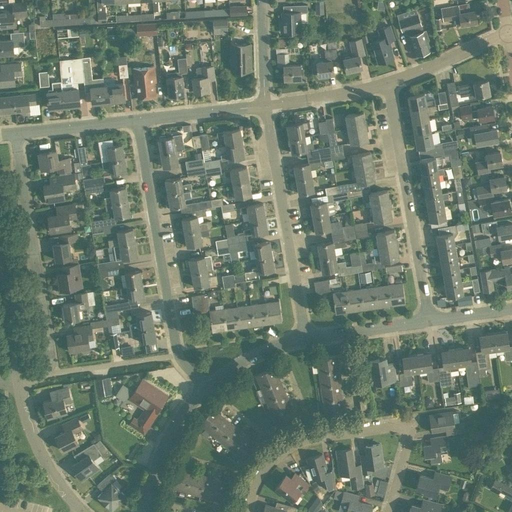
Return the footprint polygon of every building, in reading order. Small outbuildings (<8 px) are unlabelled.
[(356,0),(346,0),(349,14),(358,12),(356,0)] [(0,27),(14,27),(13,16),(27,15),(26,1),(11,3),(12,4),(10,4),(10,10),(0,10),(0,27)] [(477,22),(475,9),(469,10),(468,2),(440,7),(443,21),(454,19),(455,26),(461,25),(477,22)] [(315,3),(315,14),(324,13),(324,3),(315,3)] [(307,12),(307,4),(292,5),(292,12),(281,12),(282,23),(280,23),(280,30),(282,30),(282,32),(301,31),(300,12),(307,12)] [(229,8),(230,14),(242,14),(247,13),(246,5),(229,6),(229,8)] [(97,12),(98,22),(107,22),(106,11),(105,11),(97,12)] [(90,17),(78,17),(78,23),(95,22),(95,12),(89,12),(90,17)] [(57,19),(56,13),(51,14),(52,19),(52,21),(52,25),(65,24),(65,18),(57,19)] [(65,24),(78,23),(78,17),(76,17),(76,13),(65,14),(65,18),(65,24)] [(416,54),(430,50),(426,40),(429,39),(425,29),(423,30),(417,13),(398,20),(401,32),(408,30),(409,35),(416,54)] [(40,26),(52,25),(52,21),(52,19),(45,20),(45,15),(39,15),(40,26)] [(227,18),(212,19),(213,23),(210,23),(211,34),(213,34),(213,26),(227,25),(227,18)] [(136,23),(137,35),(157,34),(156,22),(136,23)] [(378,62),(393,57),(388,42),(395,39),(390,24),(377,29),(380,39),(371,42),(378,62)] [(107,26),(107,34),(115,34),(114,26),(107,26)] [(123,28),(124,38),(135,37),(134,27),(123,28)] [(78,28),(70,28),(67,28),(68,36),(71,36),(79,35),(78,28)] [(10,32),(11,40),(0,40),(0,53),(14,53),(13,47),(24,46),(23,31),(10,32)] [(346,71),(362,67),(359,56),(365,55),(361,37),(348,40),(352,56),(343,58),(346,71)] [(250,70),(250,43),(234,44),(229,44),(230,71),(250,70)] [(318,76),(334,74),(332,61),(338,60),(336,48),(324,49),(325,60),(316,62),(318,76)] [(301,78),(300,64),(289,64),(289,53),(277,54),(277,66),(283,65),(284,79),(301,78)] [(83,68),(82,68),(84,81),(85,92),(90,91),(92,103),(112,101),(111,94),(105,94),(104,85),(103,79),(92,80),(91,67),(89,56),(82,57),(81,57),(83,68)] [(128,76),(126,64),(126,56),(117,57),(118,64),(120,77),(128,76)] [(82,68),(83,68),(81,57),(60,60),(61,80),(62,80),(64,106),(80,105),(78,88),(77,82),(84,81),(82,68)] [(188,72),(186,57),(177,58),(179,71),(166,73),(167,77),(168,95),(183,93),(181,75),(181,73),(188,72)] [(0,85),(15,84),(14,76),(22,75),(20,62),(0,63),(0,65),(1,70),(0,69),(0,85)] [(193,92),(209,90),(208,80),(215,79),(213,65),(196,67),(197,75),(193,75),(194,77),(192,77),(193,92)] [(136,84),(137,98),(155,95),(154,83),(156,82),(154,66),(132,69),(134,85),(136,84)] [(40,86),(49,85),(48,71),(39,72),(40,86)] [(46,91),(48,108),(64,106),(62,80),(61,80),(51,81),(52,88),(48,89),(48,91),(46,91)] [(487,80),(473,82),(473,83),(458,85),(460,96),(468,95),(468,98),(475,96),(490,94),(487,80)] [(448,93),(450,101),(451,106),(458,104),(456,91),(454,81),(446,82),(448,93)] [(124,100),(122,83),(104,85),(105,94),(111,94),(112,101),(124,100)] [(437,92),(439,103),(446,102),(445,91),(437,92)] [(0,109),(0,113),(29,110),(29,104),(36,104),(35,93),(28,93),(28,94),(0,96),(0,109)] [(424,93),(408,96),(410,109),(426,106),(435,105),(434,99),(425,100),(424,93)] [(491,105),(477,108),(477,109),(471,110),(470,104),(458,106),(458,104),(451,106),(452,112),(459,111),(461,120),(472,118),(478,116),(479,120),(494,117),(491,105)] [(426,106),(410,109),(412,121),(428,118),(426,106)] [(363,111),(345,115),(348,129),(366,126),(363,111)] [(325,117),(325,119),(327,131),(334,130),(332,116),(325,117)] [(428,118),(412,121),(415,134),(431,131),(428,118)] [(325,119),(318,121),(320,132),(327,131),(325,119)] [(286,125),(289,139),(304,136),(303,129),(310,128),(309,121),(302,122),(286,125)] [(498,140),(496,128),(488,129),(487,123),(469,126),(470,136),(481,134),(482,143),(498,140)] [(368,140),(366,126),(348,129),(350,143),(368,140)] [(242,143),(239,128),(224,131),(216,132),(218,138),(225,137),(226,146),(242,143)] [(457,131),(458,138),(467,136),(466,129),(457,131)] [(433,145),(431,131),(415,134),(417,147),(433,145)] [(206,133),(199,134),(201,146),(202,149),(209,148),(206,133)] [(158,139),(160,153),(182,149),(181,144),(183,143),(182,134),(172,135),(173,136),(166,138),(165,136),(165,135),(159,136),(159,137),(159,139),(158,139)] [(194,147),(201,146),(199,134),(192,136),(194,147)] [(289,139),(291,153),(306,150),(307,157),(331,153),(330,145),(314,148),(312,142),(306,143),(304,136),(289,139)] [(442,149),(456,146),(457,146),(456,139),(441,142),(442,149)] [(228,159),(244,156),(242,143),(226,146),(227,153),(220,155),(221,160),(228,159)] [(330,145),(331,153),(343,151),(342,143),(330,145)] [(107,147),(109,160),(109,161),(125,158),(122,144),(107,147)] [(79,161),(80,165),(87,164),(84,146),(77,147),(78,152),(78,156),(79,161)] [(456,146),(442,149),(443,156),(449,155),(450,160),(451,166),(461,164),(459,158),(458,158),(456,146)] [(183,155),(182,149),(160,153),(163,167),(178,164),(177,157),(183,155)] [(59,172),(59,175),(71,173),(70,170),(71,170),(70,157),(57,159),(56,150),(39,153),(41,168),(56,166),(57,173),(59,172)] [(344,157),(343,151),(331,153),(332,159),(344,157)] [(500,151),(486,154),(486,155),(484,155),(485,160),(475,161),(478,174),(490,172),(490,170),(503,168),(500,151)] [(348,162),(354,161),(355,169),(373,166),(370,152),(352,155),(346,156),(348,162)] [(308,163),(293,165),(296,180),(312,177),(310,170),(318,168),(317,162),(332,159),(331,153),(307,157),(308,163)] [(421,171),(438,168),(437,162),(442,161),(441,155),(436,156),(419,159),(421,171)] [(125,158),(109,161),(109,160),(102,161),(103,168),(110,167),(112,174),(127,171),(125,158)] [(203,158),(185,161),(186,168),(204,165),(203,161),(203,158)] [(219,158),(203,161),(204,165),(205,168),(220,166),(219,158)] [(451,166),(454,178),(460,177),(463,177),(461,164),(451,166)] [(81,166),(82,175),(91,173),(89,165),(81,166)] [(204,165),(186,168),(187,176),(206,173),(205,168),(204,165)] [(220,166),(205,168),(206,173),(206,176),(222,173),(220,166)] [(246,166),(230,169),(230,170),(223,171),(224,176),(231,175),(233,184),(249,181),(246,166)] [(375,180),(373,166),(355,169),(357,183),(375,180)] [(438,168),(421,171),(423,183),(440,180),(439,174),(444,174),(443,168),(438,169),(438,168)] [(71,173),(59,175),(49,177),(50,183),(44,184),(47,202),(65,199),(64,190),(77,188),(74,173),(71,173)] [(82,179),(84,193),(106,189),(104,175),(82,179)] [(473,199),(491,196),(493,195),(492,191),(506,188),(504,175),(489,178),(490,184),(475,186),(476,187),(471,188),(473,199)] [(165,179),(167,193),(190,190),(190,189),(192,189),(190,183),(182,184),(180,176),(165,179)] [(298,193),(314,190),(312,177),(296,180),(298,193)] [(460,177),(454,178),(456,190),(462,189),(460,177)] [(440,180),(423,183),(425,196),(442,193),(441,187),(444,186),(443,180),(440,181),(440,180)] [(235,197),(251,194),(249,181),(233,184),(234,191),(227,192),(228,198),(235,197)] [(349,183),(337,185),(338,192),(348,190),(350,190),(349,183)] [(338,192),(337,185),(325,187),(326,194),(338,192)] [(125,186),(110,189),(111,196),(104,197),(105,204),(128,201),(125,186)] [(366,187),(350,190),(348,190),(349,197),(367,194),(366,187)] [(462,189),(456,190),(458,202),(464,201),(462,189)] [(170,207),(185,204),(184,197),(191,196),(190,190),(167,193),(168,200),(166,200),(167,207),(170,206),(170,207)] [(338,192),(326,194),(327,202),(349,197),(348,190),(338,192)] [(387,190),(369,193),(371,207),(389,204),(387,190)] [(442,193),(425,196),(427,208),(444,205),(443,199),(448,198),(447,192),(442,193)] [(492,201),(491,196),(473,199),(467,200),(469,208),(479,207),(479,209),(492,207),(493,215),(511,212),(508,198),(492,201)] [(210,199),(211,206),(221,205),(223,204),(221,197),(210,199)] [(209,207),(211,206),(210,199),(191,203),(193,210),(209,207)] [(115,217),(130,214),(128,201),(105,204),(106,210),(113,209),(115,217)] [(325,201),(310,204),(312,218),(328,215),(335,214),(333,201),(326,202),(325,201)] [(465,210),(464,201),(458,202),(458,203),(452,204),(453,210),(459,209),(460,211),(465,210)] [(51,231),(70,228),(69,219),(77,218),(74,202),(55,206),(57,214),(48,216),(51,231)] [(233,202),(223,204),(221,205),(222,212),(223,216),(228,216),(227,211),(234,210),(233,202)] [(248,211),(249,220),(265,217),(263,203),(247,206),(239,207),(240,213),(248,211)] [(389,204),(371,207),(373,214),(368,215),(370,222),(374,221),(374,222),(392,218),(389,204)] [(449,205),(444,206),(444,205),(427,208),(430,221),(451,217),(449,205)] [(182,218),(184,232),(208,228),(207,221),(198,223),(197,215),(182,218)] [(312,218),(315,232),(330,229),(331,235),(355,231),(354,224),(342,226),(341,220),(329,222),(328,215),(312,218)] [(91,229),(116,224),(115,217),(90,221),(91,229)] [(267,231),(265,217),(249,220),(250,228),(243,229),(243,231),(237,232),(238,234),(227,236),(227,238),(228,243),(248,239),(247,235),(252,234),(251,233),(267,231)] [(511,235),(511,223),(497,226),(496,220),(480,223),(482,234),(498,231),(499,238),(511,235)] [(354,224),(355,231),(367,228),(366,222),(354,224)] [(466,222),(447,226),(448,232),(452,232),(463,230),(465,242),(470,241),(468,229),(466,222)] [(92,235),(117,231),(116,224),(91,229),(92,235)] [(135,243),(132,228),(117,231),(118,238),(108,240),(109,247),(114,246),(135,243)] [(186,246),(202,243),(201,236),(209,235),(208,228),(184,232),(186,246)] [(368,235),(367,228),(355,231),(356,238),(368,235)] [(376,233),(379,247),(397,244),(394,230),(376,233)] [(332,241),(317,244),(319,258),(335,255),(334,248),(346,246),(345,240),(356,238),(355,231),(331,235),(332,241)] [(448,232),(436,235),(438,247),(454,244),(452,232),(448,232)] [(67,234),(50,237),(51,248),(53,247),(55,259),(71,257),(69,242),(67,234)] [(511,259),(511,247),(502,249),(500,243),(491,245),(489,237),(474,240),(475,248),(488,245),(490,256),(501,255),(503,262),(511,259)] [(229,252),(229,250),(228,243),(227,238),(215,240),(218,254),(229,252)] [(272,255),(269,241),(253,244),(252,239),(248,239),(228,243),(229,250),(237,249),(237,251),(246,249),(246,251),(254,250),(256,258),(272,255)] [(122,259),(137,256),(135,243),(114,246),(116,260),(97,263),(99,277),(122,273),(120,259),(122,259)] [(397,244),(379,247),(380,254),(374,255),(375,262),(361,264),(362,271),(384,267),(383,261),(399,257),(397,244)] [(440,259),(457,256),(454,244),(438,247),(440,259)] [(478,248),(479,255),(487,253),(486,246),(478,248)] [(244,273),(233,275),(234,282),(251,279),(250,273),(258,272),(274,269),(272,255),(256,258),(257,266),(251,267),(252,270),(244,271),(244,273)] [(319,258),(322,272),(337,269),(339,275),(362,271),(361,264),(346,266),(345,261),(336,262),(335,255),(319,258)] [(212,263),(205,264),(204,256),(189,259),(191,273),(206,270),(213,269),(212,263)] [(442,271),(459,268),(458,262),(460,261),(459,256),(457,256),(440,259),(442,271)] [(64,271),(57,272),(59,284),(57,284),(58,293),(67,291),(67,289),(76,288),(74,274),(81,273),(79,263),(63,265),(64,271)] [(511,286),(511,272),(510,273),(509,267),(495,269),(495,268),(489,269),(479,271),(483,292),(494,290),(492,281),(506,278),(507,287),(511,286)] [(445,283),(461,280),(459,268),(442,271),(445,283)] [(206,270),(191,273),(194,286),(209,284),(208,277),(214,275),(213,269),(206,270)] [(140,270),(124,273),(126,287),(142,285),(140,270)] [(360,272),(362,282),(373,280),(371,270),(360,272)] [(234,282),(233,275),(233,274),(222,276),(224,288),(235,286),(234,282)] [(463,293),(462,287),(472,285),(473,292),(479,291),(477,278),(471,279),(461,281),(461,280),(445,283),(447,296),(463,293)] [(328,279),(314,281),(315,287),(329,285),(328,279)] [(402,282),(388,284),(391,305),(405,303),(402,282)] [(278,284),(271,285),(272,293),(279,291),(278,284)] [(391,305),(388,284),(374,286),(377,307),(391,305)] [(121,294),(127,293),(129,301),(127,301),(128,308),(138,306),(137,299),(144,298),(142,285),(126,287),(120,288),(121,294)] [(316,293),(330,291),(329,285),(315,287),(316,293)] [(377,307),(374,286),(360,288),(363,309),(377,307)] [(346,290),(349,311),(363,309),(360,288),(346,290)] [(75,302),(62,304),(64,312),(62,313),(61,314),(62,318),(63,319),(65,319),(65,320),(80,318),(80,319),(87,318),(85,307),(89,306),(89,305),(95,304),(93,290),(74,293),(75,302)] [(332,292),(335,313),(349,311),(346,290),(332,292)] [(457,297),(458,305),(472,303),(471,295),(457,297)] [(282,321),(279,300),(265,302),(268,323),(282,321)] [(268,323),(265,302),(251,304),(254,325),(268,323)] [(105,305),(106,312),(117,310),(116,303),(105,305)] [(254,325),(251,304),(237,307),(240,327),(254,325)] [(206,311),(206,305),(193,307),(194,313),(206,311)] [(226,329),(223,309),(223,305),(218,306),(218,309),(209,311),(210,318),(212,331),(226,329)] [(237,307),(223,309),(226,329),(240,327),(237,307)] [(106,312),(107,320),(108,326),(119,325),(117,310),(106,312)] [(151,312),(136,314),(137,322),(129,323),(130,330),(154,326),(151,312)] [(94,322),(96,328),(108,326),(107,320),(94,322)] [(74,334),(67,335),(70,351),(72,350),(72,351),(74,352),(79,352),(80,350),(80,349),(89,348),(88,341),(94,340),(91,328),(91,324),(73,327),(74,334)] [(141,342),(156,340),(154,326),(130,330),(131,336),(139,335),(141,342)] [(511,345),(509,346),(506,330),(493,332),(495,349),(503,347),(505,360),(511,359),(511,345)] [(493,332),(479,334),(481,350),(475,351),(476,361),(479,377),(486,376),(485,368),(490,367),(487,350),(495,349),(493,332)] [(119,346),(117,333),(109,334),(112,348),(119,346)] [(121,347),(122,355),(132,353),(131,345),(121,347)] [(470,362),(468,346),(455,347),(457,364),(465,363),(468,386),(480,384),(479,377),(476,361),(470,362)] [(455,347),(441,350),(443,367),(438,367),(439,380),(440,386),(452,384),(450,371),(458,370),(457,364),(455,347)] [(432,368),(429,351),(416,353),(418,370),(426,369),(428,381),(439,380),(438,367),(432,368)] [(416,353),(402,355),(404,372),(398,373),(400,385),(412,384),(410,371),(418,370),(416,353)] [(337,355),(316,358),(318,373),(339,370),(337,355)] [(373,383),(396,380),(393,363),(386,364),(386,359),(379,360),(379,359),(370,360),(373,383)] [(275,367),(255,375),(260,388),(280,380),(275,367)] [(320,386),(341,383),(339,370),(318,373),(320,386)] [(168,395),(143,378),(133,393),(131,392),(132,390),(123,385),(116,395),(125,400),(128,395),(130,397),(129,399),(145,409),(138,420),(133,417),(129,423),(144,433),(160,409),(159,408),(168,395)] [(266,401),(286,393),(280,380),(260,388),(266,401)] [(322,400),(343,397),(341,383),(320,386),(322,400)] [(68,386),(54,391),(56,398),(43,402),(47,417),(67,411),(65,403),(72,401),(68,386)] [(486,399),(493,398),(492,389),(485,390),(486,399)] [(286,393),(266,401),(271,414),(291,406),(286,393)] [(461,403),(460,395),(444,397),(445,405),(461,403)] [(324,415),(345,412),(343,397),(322,400),(324,415)] [(359,399),(360,409),(367,408),(366,398),(359,399)] [(424,399),(425,407),(433,405),(431,398),(424,399)] [(277,428),(296,420),(291,406),(271,414),(277,428)] [(213,407),(199,423),(210,433),(224,417),(213,407)] [(429,415),(432,430),(445,428),(446,435),(465,432),(464,422),(454,423),(452,411),(429,415)] [(91,418),(88,413),(80,417),(82,422),(91,418)] [(62,450),(78,442),(74,433),(83,428),(77,416),(61,423),(65,431),(55,436),(62,450)] [(224,417),(210,433),(221,442),(234,426),(224,417)] [(234,426),(221,442),(232,451),(245,435),(234,426)] [(470,439),(484,436),(483,430),(469,433),(470,439)] [(243,460),(257,444),(245,435),(232,451),(243,460)] [(447,452),(444,435),(429,437),(430,443),(422,444),(424,455),(429,455),(430,463),(442,461),(441,453),(447,452)] [(81,458),(71,466),(81,480),(98,468),(91,458),(100,452),(97,448),(93,442),(77,453),(81,458)] [(380,443),(365,446),(366,453),(359,454),(362,474),(372,472),(371,467),(383,464),(383,463),(380,443)] [(103,445),(97,448),(100,452),(102,454),(107,451),(103,445)] [(491,457),(499,451),(495,446),(487,451),(491,457)] [(336,451),(340,475),(349,473),(351,488),(364,486),(360,464),(354,464),(351,447),(336,450),(336,451)] [(309,464),(313,479),(323,476),(328,490),(336,488),(332,466),(327,468),(322,454),(307,458),(309,464)] [(177,467),(172,488),(185,491),(191,471),(177,467)] [(415,489),(435,495),(437,487),(447,490),(451,475),(434,470),(432,477),(419,474),(415,489)] [(199,495),(204,475),(191,471),(185,491),(199,495)] [(275,487),(292,500),(300,491),(303,493),(310,484),(294,471),(289,478),(285,474),(275,487)] [(102,491),(97,497),(112,510),(125,496),(111,483),(116,478),(111,473),(102,481),(107,486),(102,491)] [(212,499),(218,479),(204,475),(199,495),(212,499)] [(489,489),(498,494),(499,492),(511,498),(511,496),(511,487),(495,478),(489,489)] [(232,483),(218,479),(212,499),(227,503),(232,483)] [(372,482),(364,483),(366,494),(373,493),(372,482)] [(369,511),(372,505),(357,501),(359,494),(343,490),(343,491),(335,489),(333,497),(340,499),(340,501),(341,501),(339,509),(346,511),(369,511)] [(409,511),(438,511),(441,503),(422,497),(420,506),(412,504),(409,511)] [(316,498),(312,507),(319,510),(323,500),(316,498)] [(262,511),(293,511),(296,507),(276,501),(274,507),(265,504),(262,511)]
